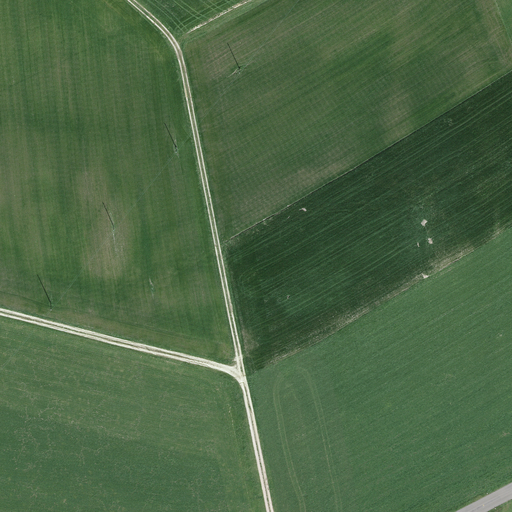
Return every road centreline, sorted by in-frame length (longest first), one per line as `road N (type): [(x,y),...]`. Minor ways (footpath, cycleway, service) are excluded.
road 1 (track): [(269,511),(181,59),(163,29),(129,0)]
road 2 (track): [(0,311),(241,373)]
